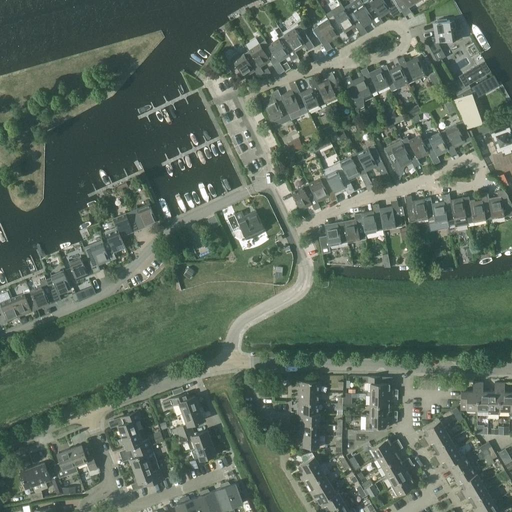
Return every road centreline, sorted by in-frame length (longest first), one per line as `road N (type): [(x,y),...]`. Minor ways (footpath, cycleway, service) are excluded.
road 1 (residential): [(0,338),(105,295),(167,229),(269,184)]
road 2 (residential): [(269,184),(269,165),(236,97),(338,59)]
road 3 (tertiary): [(229,364),(406,368)]
road 4 (unclassified): [(229,364),(243,320),(296,293),(304,273),(293,231)]
road 5 (residential): [(402,511),(425,497),(434,479),(406,432),(406,368)]
road 6 (tertiary): [(90,414),(229,364)]
road 7 (residential): [(114,487),(123,508),(234,468)]
road 8 (residential): [(293,231),(358,199),(422,182)]
road 9 (residential): [(338,59),(401,52),(398,25),(357,42)]
